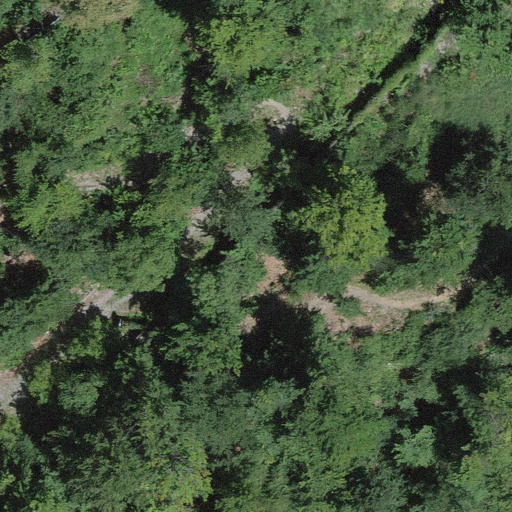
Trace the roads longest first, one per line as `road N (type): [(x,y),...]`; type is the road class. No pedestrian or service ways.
road 1 (track): [(140,341),(217,290),(256,246),(281,207),(293,131)]
road 2 (track): [(0,401),(140,341)]
